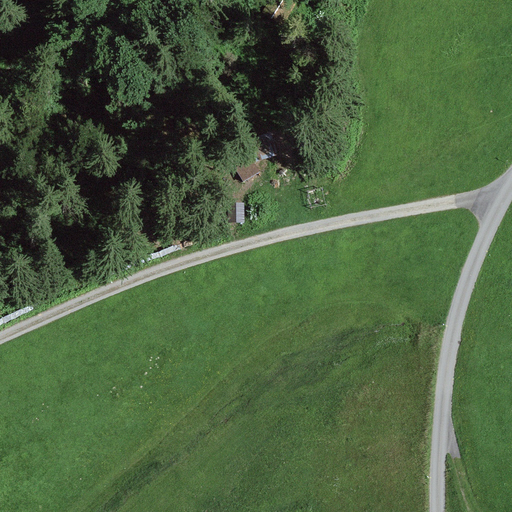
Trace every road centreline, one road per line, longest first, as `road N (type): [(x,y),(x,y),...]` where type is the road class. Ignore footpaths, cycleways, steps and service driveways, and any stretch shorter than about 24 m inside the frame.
road 1 (track): [(0,340),(86,300),(244,247),(496,200)]
road 2 (unclassified): [(511,178),(465,284),(446,367),(438,511)]
